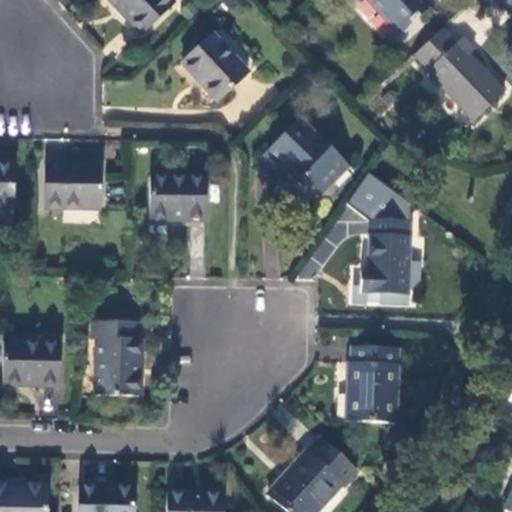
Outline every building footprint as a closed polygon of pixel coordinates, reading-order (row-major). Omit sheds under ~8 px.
[(176,7),(169,0),(109,0),(145,36),(176,7)] [(368,0),(402,35),(431,8),(423,0),(368,0)] [(454,46),(440,31),(413,56),(427,71),(424,73),(472,123),(502,95),(468,58),(474,53),(461,39),(454,46)] [(249,73),(213,36),(184,63),(219,101),(249,73)] [(349,166),(300,120),(262,159),(283,179),(295,168),(305,177),(302,180),(319,198),(349,166)] [(16,166),(0,165),(0,208),(14,209),(16,166)] [(101,167),(45,167),(45,208),(100,210),(101,167)] [(208,180),(152,179),(151,220),(208,221),(208,180)] [(370,224),(369,274),(361,273),(360,287),(355,287),(354,302),(408,305),(410,225),(370,224)] [(97,398),(140,399),(140,343),(137,343),(137,325),(95,325),(94,343),(97,343),(97,398)] [(61,344),(4,344),(4,387),(60,388),(61,344)] [(399,424),(400,351),(353,349),(352,361),(350,361),(348,423),(399,424)] [(361,475),(321,441),(309,455),(307,453),(269,495),(288,511),(323,511),(345,488),(347,490),(361,475)] [(47,511),(48,487),(0,485),(0,511),(47,511)] [(135,511),(135,489),(80,488),(79,511),(135,511)] [(222,511),(223,496),(168,495),(167,511),(222,511)]
